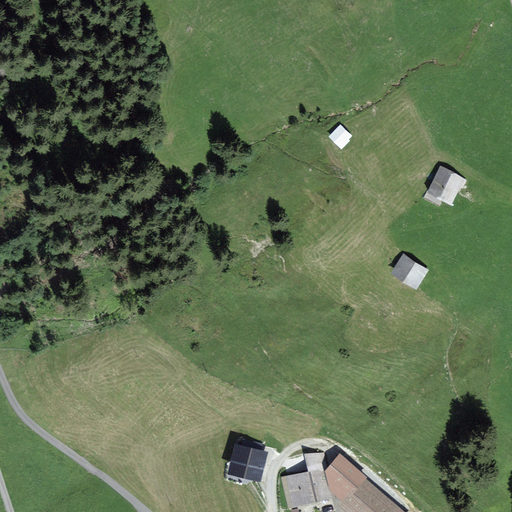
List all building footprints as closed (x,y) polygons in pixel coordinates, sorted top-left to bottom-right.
[(336,133),(345,142),(354,133),(345,124),(336,133)] [(453,197),(460,183),(465,186),(469,179),(445,166),(434,187),(453,197)] [(409,254),(399,268),(419,281),(428,267),(409,254)] [(239,449),(234,470),(257,476),(262,455),(259,454),(261,445),(245,441),(243,450),(239,449)] [(331,492),(327,469),(323,453),(306,454),(310,474),(288,479),(288,476),(282,477),(289,503),(332,493),(331,492)] [(327,469),(331,492),(339,493),(347,499),(344,503),(354,511),(398,511),(363,481),(366,478),(352,466),(327,469)]
